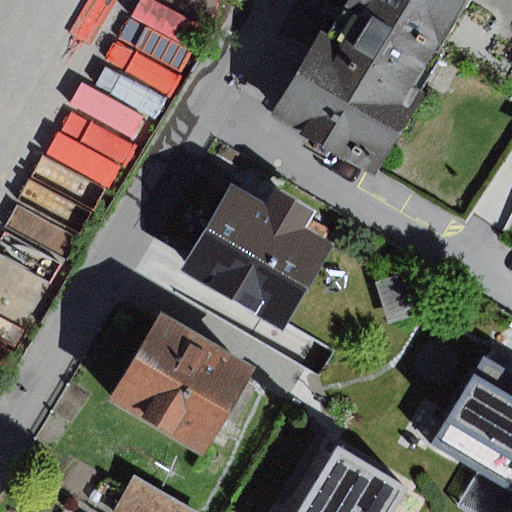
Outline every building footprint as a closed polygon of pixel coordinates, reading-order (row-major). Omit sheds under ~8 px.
[(326,33),(275,118),(376,178),(426,94),(416,88),(435,53),(467,0),(352,0),(331,36),(326,33)] [(511,0),(467,0),(435,53),(511,98),(511,97),(511,0)] [(54,145),(100,175),(125,137),(79,106),(54,145)] [(216,156),(238,170),(244,160),(222,147),(216,156)] [(183,274),(286,333),(336,246),(308,230),(317,214),(276,190),(266,207),(232,188),(183,274)] [(404,275),(376,283),(388,324),(417,315),(404,275)] [(112,401),(206,456),(257,369),(163,314),(112,401)] [(511,373),(485,357),(432,445),(511,492),(511,373)] [(338,447),(298,511),(399,511),(412,492),(338,447)] [(113,511),(195,511),(134,476),(113,511)]
